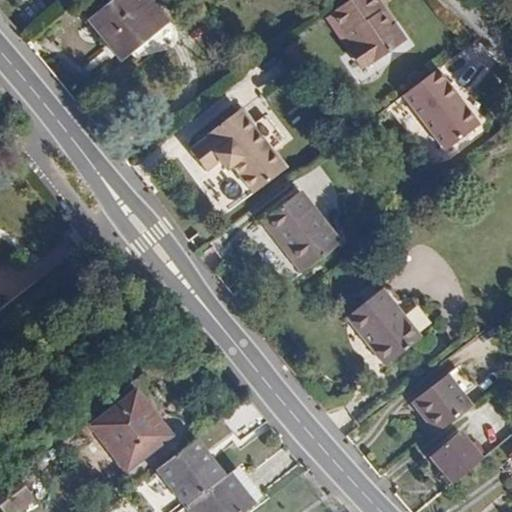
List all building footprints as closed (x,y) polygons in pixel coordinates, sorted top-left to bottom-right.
[(30,39),(64,14),(54,0),(20,26),(30,39)] [(122,58),(132,49),(159,27),(138,2),(141,0),(116,0),(91,21),(122,58)] [(159,0),(141,0),(138,2),(159,27),(165,34),(178,23),(159,0)] [(367,0),(347,0),(323,17),(349,54),(346,56),(358,73),(399,44),(387,27),(383,29),(372,16),(376,13),(367,0)] [(383,29),(387,27),(376,13),(372,16),(383,29)] [(446,62),(468,88),(497,63),(476,37),(446,62)] [(274,58),(254,73),(268,90),(287,75),(274,58)] [(439,73),(404,99),(446,155),(481,129),(439,73)] [(240,127),(245,123),(239,115),(233,119),(240,127)] [(283,173),(245,123),(240,127),(233,119),(209,137),(211,139),(190,155),(205,174),(220,164),(227,174),(233,170),(254,196),(283,173)] [(303,196),(263,224),(301,277),(340,247),(303,196)] [(344,321),(357,340),(392,311),(380,295),(344,321)] [(357,340),(376,366),(412,338),(392,311),(357,340)] [(412,338),(376,366),(381,372),(417,346),(412,338)] [(418,413),(435,434),(468,407),(443,376),(414,400),(422,411),(418,413)] [(99,422),(131,461),(169,430),(137,391),(99,422)] [(271,418),(253,395),(227,416),(244,438),(271,418)] [(429,455),(452,485),(484,459),(460,429),(429,455)] [(209,488),(229,473),(200,437),(162,466),(190,503),(209,488)] [(239,511),(258,498),(236,468),(229,473),(209,488),(190,503),(185,506),(189,511),(239,511)] [(25,486),(0,505),(0,506),(4,511),(19,511),(35,499),(25,486)]
